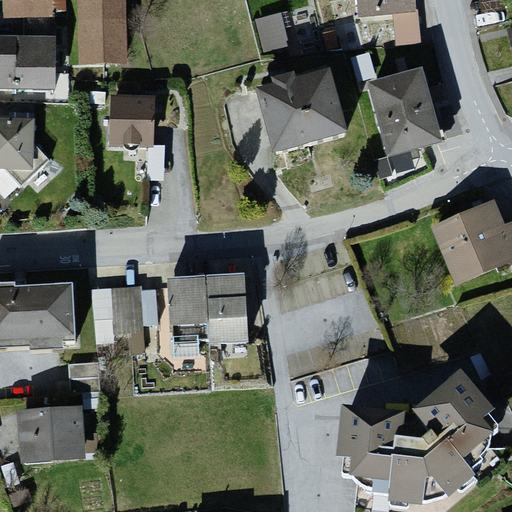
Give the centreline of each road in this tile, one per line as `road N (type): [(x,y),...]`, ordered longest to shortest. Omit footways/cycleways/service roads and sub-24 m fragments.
road 1 (residential): [(502,157),(443,190),(303,243),(0,255)]
road 2 (residential): [(452,0),(502,157)]
